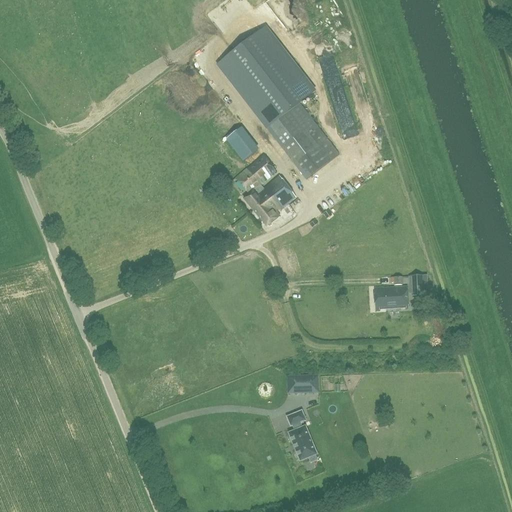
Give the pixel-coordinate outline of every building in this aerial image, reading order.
[(265,29),(217,65),(293,165),(327,139),(300,104),(314,93),(265,29)] [(230,143),(245,129),(235,118),(220,133),(230,143)] [(60,128),(52,131),(58,144),(66,140),(60,128)] [(240,151),(252,138),(245,131),(232,144),(240,151)] [(245,156),(259,150),(255,141),(241,148),(245,156)] [(244,199),(246,201),(262,187),(261,186),(276,173),(262,156),(235,178),(249,195),(244,199)] [(339,171),(330,175),(332,180),(341,176),(339,171)] [(262,187),(246,201),(267,227),(273,223),(277,228),(284,222),(276,212),(295,198),(280,177),(263,189),(262,187)] [(327,219),(333,215),(329,210),(323,214),(327,219)] [(397,222),(406,218),(404,212),(394,215),(397,222)] [(403,285),(402,275),(394,275),(394,285),(403,285)] [(425,276),(411,277),(412,296),(426,295),(425,276)] [(406,288),(374,289),(375,310),(407,309),(406,288)] [(318,377),(295,377),(296,393),(318,393),(318,377)] [(305,411),(307,402),(288,397),(285,405),(305,411)] [(331,421),(335,407),(319,402),(315,416),(331,421)] [(340,419),(359,422),(362,406),(343,403),(340,419)] [(302,411),(287,417),(291,427),(293,426),(300,423),(305,420),(302,411)] [(295,431),(289,434),(300,461),(316,454),(305,427),(302,428),(300,423),(293,426),(295,431)] [(361,446),(384,447),(385,426),(362,425),(361,446)] [(363,449),(363,460),(378,460),(379,450),(363,449)]
